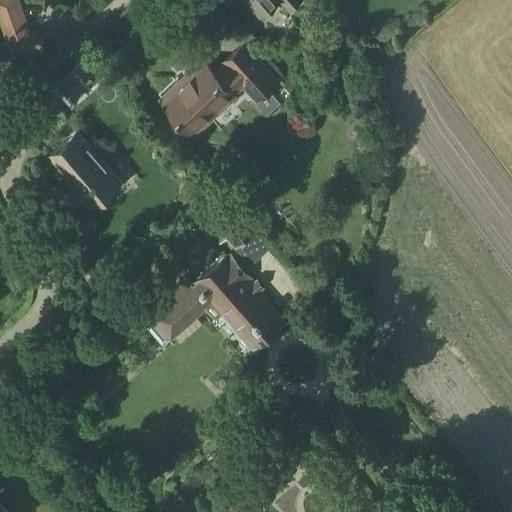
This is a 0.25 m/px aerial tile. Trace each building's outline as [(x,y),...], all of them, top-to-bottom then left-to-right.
[(14,0),(0,0),(0,22),(2,27),(22,20),(14,0)] [(243,0),(257,15),(274,0),(280,0),(288,8),(297,0),(243,0)] [(38,34),(8,45),(13,57),(43,46),(38,34)] [(203,61),(162,99),(192,133),(234,95),(229,91),(239,82),(255,99),(276,79),(243,42),(221,62),(226,67),(216,75),(203,61)] [(91,52),(51,85),(69,106),(108,72),(91,52)] [(75,131),(48,153),(77,187),(73,190),(85,203),(88,201),(91,204),(115,184),(101,167),(103,165),(97,157),(99,155),(88,141),(85,144),(75,131)] [(221,191),(195,215),(219,242),(226,236),(234,245),(253,228),(221,191)] [(186,284),(149,315),(169,338),(213,300),(220,308),(220,313),(225,318),(229,319),(239,330),(238,330),(242,334),(252,345),(281,320),(266,303),(266,300),(262,295),(259,294),(256,291),(258,289),(252,282),(250,284),(244,278),(247,275),(230,256),(227,258),(225,255),(196,280),(197,281),(189,288),(186,284)] [(89,262),(80,269),(93,286),(102,280),(89,262)]
